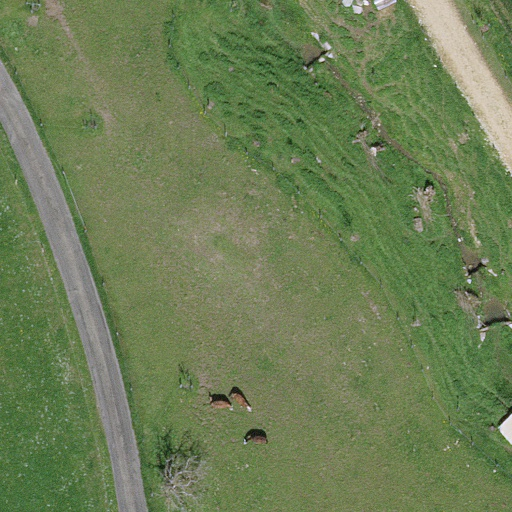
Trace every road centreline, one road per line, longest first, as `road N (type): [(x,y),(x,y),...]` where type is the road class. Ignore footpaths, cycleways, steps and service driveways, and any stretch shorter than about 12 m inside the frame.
road 1 (track): [(0,88),(33,150),(95,322),(129,511)]
road 2 (track): [(429,0),(511,142)]
